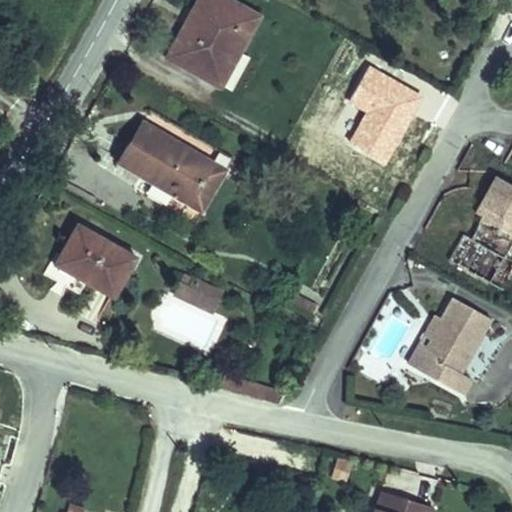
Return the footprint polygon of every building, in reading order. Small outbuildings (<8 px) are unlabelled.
[(159,0),(141,31),(171,50),(173,46),(190,57),(208,26),(214,30),(231,0),(159,0)] [(112,97),(88,138),(158,180),(183,139),(112,97)] [(343,178),(353,162),(332,150),(323,166),(343,178)] [(511,187),(508,185),(509,184),(470,159),(450,189),(460,195),(442,224),(433,218),(416,243),(455,268),(470,244),(498,201),(506,206),(511,196),(511,187)] [(353,162),(343,178),(352,183),(362,167),(353,162)] [(114,239),(43,198),(22,236),(46,251),(46,260),(88,284),(114,239)] [(483,252),(470,244),(455,268),(468,276),(483,252)] [(198,277),(160,259),(152,276),(190,294),(198,277)] [(456,305),(419,282),(407,302),(387,333),(399,340),(389,357),(424,379),(434,363),(425,356),(456,305)] [(369,345),(389,357),(399,340),(387,333),(407,302),(399,297),(369,345)] [(184,349),(180,366),(216,375),(220,358),(184,349)] [(336,457),(330,478),(345,483),(351,462),(336,457)] [(366,469),(353,511),(401,511),(410,481),(366,469)] [(41,502),(38,511),(78,511),(79,511),(85,511),(89,495),(58,488),(54,505),(41,502)]
